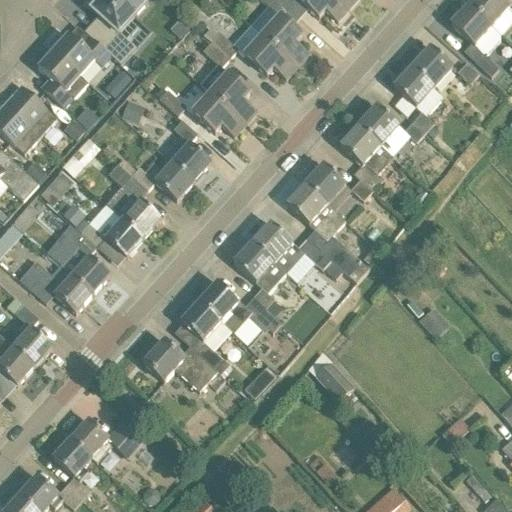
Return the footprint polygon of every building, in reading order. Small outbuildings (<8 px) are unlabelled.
[(100,21),(85,37),(119,68),(135,51),(126,43),(140,28),(133,21),(148,5),(145,3),(142,0),(100,0),(101,0),(102,1),(91,13),(100,21)] [(282,4),(276,0),(257,0),(273,14),(282,4)] [(349,13),(335,0),(294,0),(319,21),(325,14),(338,25),(349,13)] [(335,0),(349,13),(360,1),(359,0),(335,0)] [(494,31),(502,37),(511,26),(511,14),(511,13),(511,12),(498,0),(476,0),(470,7),(494,31)] [(500,38),(502,37),(494,31),(470,7),(451,28),(476,52),(476,51),(482,56),(487,57),(500,42),(500,38)] [(181,21),(171,33),(180,41),(190,30),(181,21)] [(297,71),(308,58),(296,47),(302,40),(282,22),(264,41),(297,71)] [(220,36),(218,38),(211,46),(230,63),(238,53),(220,36)] [(79,49),(68,39),(53,56),(80,81),(95,65),(102,70),(110,61),(87,40),(79,49)] [(246,61),(267,79),(273,72),(286,83),(297,71),(264,41),(246,61)] [(230,63),(211,46),(203,54),(210,60),(218,68),(212,75),(200,88),(213,99),(245,128),(257,116),(244,105),(250,97),(230,80),(222,72),(230,63)] [(435,92),(453,72),(430,51),(412,71),(435,92)] [(80,81),(53,56),(38,72),(49,83),(41,92),(64,113),(72,103),(73,104),(88,88),(80,81)] [(491,81),(499,72),(480,56),(473,64),(491,81)] [(479,78),(467,67),(458,77),(470,87),(479,78)] [(416,113),(435,92),(412,71),(394,91),(416,113)] [(56,122),(21,90),(13,100),(12,99),(4,108),(40,140),(56,122)] [(177,120),(186,111),(168,94),(159,103),(177,120)] [(234,141),(245,128),(213,99),(195,119),(215,137),(221,130),(234,141)] [(129,103),(122,121),(138,127),(145,110),(129,103)] [(24,159),(40,140),(4,108),(0,112),(0,137),(14,150),(24,159)] [(381,151),(400,131),(377,110),(358,130),(381,151)] [(425,138),(435,128),(423,116),(414,126),(425,138)] [(193,187),(211,167),(189,146),(197,137),(180,123),(172,133),(182,141),(173,153),(178,158),(171,167),(193,187)] [(416,147),(425,138),(414,126),(404,135),(416,147)] [(352,179),(359,186),(372,198),(383,186),(377,181),(393,163),(381,151),(358,130),(340,150),(361,169),(352,179)] [(0,154),(0,183),(23,205),(38,188),(25,176),(1,154),(0,154)] [(77,155),(61,169),(71,180),(87,166),(77,155)] [(26,174),(39,186),(47,177),(34,165),(26,174)] [(140,170),(131,180),(130,182),(147,197),(156,186),(177,205),(193,187),(171,167),(164,175),(158,170),(150,179),(140,170)] [(143,243),(161,223),(140,205),(147,197),(130,182),(131,180),(118,168),(110,177),(123,189),(105,208),(143,243)] [(328,209),(345,190),(324,168),(305,189),(328,209)] [(57,177),(43,200),(54,207),(68,185),(57,177)] [(372,198),(359,186),(350,195),(363,207),(372,198)] [(356,289),(369,275),(332,240),(345,225),(332,215),(333,214),(328,209),(305,189),(287,209),(310,230),(315,234),(306,244),(331,266),(342,277),(348,282),(356,289)] [(72,207),(63,216),(76,228),(85,218),(72,207)] [(143,243),(105,208),(80,238),(98,253),(106,244),(126,262),(143,243)] [(270,227),(252,247),(275,268),(286,278),(305,258),(324,275),(325,273),(337,283),(342,277),(331,266),(306,244),(298,253),(270,227)] [(12,228),(0,241),(0,262),(23,238),(12,228)] [(74,246),(78,249),(60,269),(93,299),(110,280),(91,262),(98,253),(80,238),(70,228),(62,237),(73,247),(74,246)] [(275,268),(252,247),(234,267),(256,288),(257,288),(268,298),(286,278),(275,268)] [(52,279),(36,265),(20,285),(47,308),(55,299),(76,318),(93,299),(60,269),(52,279)] [(198,307),(230,337),(246,320),(265,337),(268,333),(272,336),(280,327),(271,319),(252,301),(243,311),(217,286),(198,307)] [(252,301),(271,319),(279,309),(272,303),(260,292),(252,301)] [(181,326),(197,343),(188,352),(216,378),(218,376),(221,379),(230,369),(213,355),(230,337),(198,307),(181,326)] [(35,371),(52,351),(31,332),(39,323),(24,309),(16,318),(25,327),(17,336),(22,341),(13,351),(35,371)] [(419,321),(431,341),(447,331),(435,312),(419,321)] [(13,351),(0,338),(0,373),(18,390),(35,371),(13,351)] [(216,378),(188,352),(181,361),(164,345),(143,367),(164,386),(175,374),(200,396),(209,386),(216,378)] [(316,382),(339,406),(355,392),(332,367),(316,382)] [(245,394),(255,404),(275,382),(265,373),(245,394)] [(511,430),(511,409),(501,419),(511,430)] [(109,443),(88,424),(71,443),(91,462),(97,467),(115,448),(130,461),(143,447),(122,428),(109,443)] [(442,437),(448,445),(465,432),(459,424),(442,437)] [(82,472),(91,462),(71,443),(53,462),(74,481),(66,490),(83,504),(90,496),(80,487),(88,478),(82,472)] [(511,511),(511,443),(503,452),(511,462),(511,466),(509,469),(511,472),(511,511)] [(498,496),(477,474),(465,486),(486,507),(498,496)] [(58,499),(37,480),(20,499),(33,511),(47,511),(50,509),(52,511),(57,511),(64,505),(71,511),(76,511),(83,504),(66,490),(58,499)] [(393,491),(376,507),(379,511),(410,511),(411,511),(393,491)] [(33,511),(20,499),(8,511),(33,511)] [(212,511),(201,500),(188,511),(212,511)] [(503,511),(494,502),(484,511),(503,511)]
